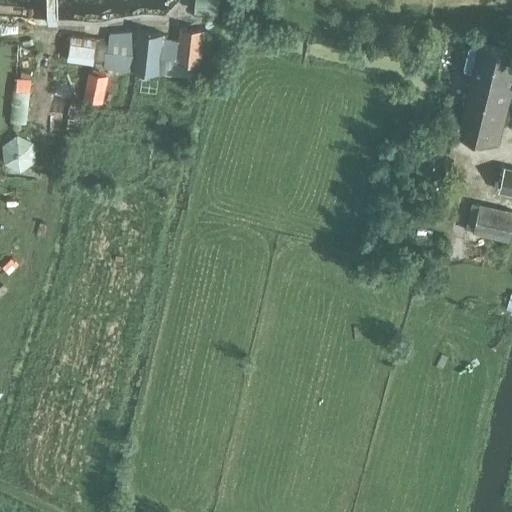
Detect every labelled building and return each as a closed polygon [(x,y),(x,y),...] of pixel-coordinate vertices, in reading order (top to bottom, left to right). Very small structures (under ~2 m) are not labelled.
[(200,64),(204,29),(181,27),(178,62),(200,64)] [(137,30),(133,71),(157,73),(162,33),(137,30)] [(74,31),(69,56),(95,61),(100,36),(74,31)] [(511,88),(509,87),(511,75),(511,50),(481,43),(458,134),(498,145),(511,90),(511,88)] [(105,97),(109,71),(90,69),(87,95),(105,97)] [(15,86),(13,119),(29,120),(31,87),(15,86)] [(17,129),(2,157),(26,170),(41,142),(17,129)] [(418,171),(435,173),(438,147),(421,145),(418,171)] [(499,191),(511,193),(511,168),(504,167),(499,191)] [(511,228),(511,211),(472,203),(465,230),(509,240),(511,228)]
